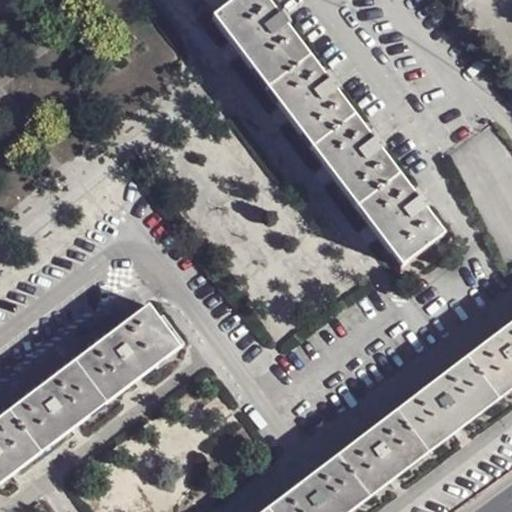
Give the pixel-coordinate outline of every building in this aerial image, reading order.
[(231,3),(228,0),(207,0),(218,14),(231,3)] [(241,0),(240,1),(219,16),(235,37),(230,40),(254,71),(258,67),(274,88),(287,105),(282,109),(303,137),(307,134),(318,147),(328,161),(324,164),(348,196),(352,193),(362,207),(372,220),(367,224),(391,255),(396,251),(406,265),(444,236),(432,221),(428,223),(422,215),(426,212),(428,210),(424,197),(419,202),(415,205),(407,195),(412,193),(411,192),(388,161),(384,165),(377,156),(382,153),(384,150),(379,138),(374,142),(369,145),(363,137),(367,133),(343,103),(340,106),(333,97),(337,94),(340,92),(335,80),(330,85),(326,88),(319,78),(323,75),(322,74),(312,60),(294,37),(290,40),(284,32),(288,29),(290,27),(284,15),(280,19),(276,22),(269,13),(274,9),(266,0),(241,0)] [(280,19),(274,9),(269,13),(276,22),(280,19)] [(230,40),(235,37),(219,16),(215,19),(230,40)] [(294,37),(288,29),(284,32),(290,40),(294,37)] [(269,92),(274,88),(258,67),(254,71),(269,92)] [(328,70),(322,74),(323,75),(330,85),(335,80),(328,70)] [(323,75),(319,78),(326,88),(330,85),(323,75)] [(274,88),(269,92),(282,109),(287,105),(274,88)] [(337,94),(333,97),(340,106),(343,103),(337,94)] [(372,129),(367,134),(374,142),(379,138),(372,129)] [(369,145),(374,142),(367,134),(367,133),(363,137),(369,145)] [(307,134),(303,137),(313,151),(318,147),(307,134)] [(324,164),(328,161),(318,147),(313,151),(324,164)] [(384,165),(388,161),(382,153),(377,156),(384,165)] [(412,193),(419,202),(424,197),(416,188),(412,193)] [(352,193),(348,196),(358,210),(362,207),(352,193)] [(412,193),(407,195),(415,205),(419,202),(412,193)] [(367,224),(372,220),(362,207),(358,210),(367,224)] [(428,223),(432,221),(426,212),(422,215),(428,223)] [(396,251),(391,255),(402,269),(406,265),(396,251)] [(0,486),(23,470),(63,439),(88,420),(128,390),(182,349),(161,320),(150,307),(127,324),(99,345),(58,377),(29,399),(0,420),(0,486)] [(165,317),(161,320),(182,349),(186,346),(165,317)] [(350,511),(348,509),(381,485),(384,489),(416,465),(413,460),(446,436),(449,440),(467,426),(464,421),(497,396),(500,401),(511,391),(511,325),(504,331),(508,336),(480,357),(476,352),(440,380),(443,385),(415,405),(412,401),(381,424),(385,430),(358,450),(354,445),(318,473),(322,478),(294,499),(290,494),(266,511),(350,511)] [(504,331),(476,352),(480,357),(508,336),(504,331)] [(443,385),(440,380),(412,401),(415,405),(443,385)] [(497,396),(464,421),(467,426),(500,401),(497,396)] [(381,424),(354,445),(358,450),(385,430),(381,424)] [(446,436),(413,460),(416,465),(449,440),(446,436)] [(318,473),(290,494),(294,499),(322,478),(318,473)] [(381,485),(348,509),(350,511),(353,511),(384,489),(381,485)] [(48,511),(42,503),(29,511),(48,511)]
